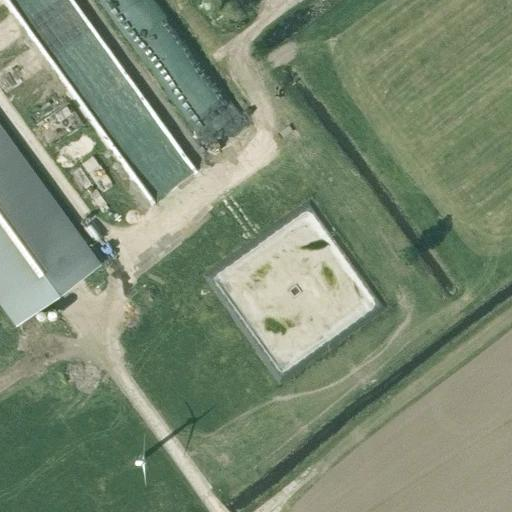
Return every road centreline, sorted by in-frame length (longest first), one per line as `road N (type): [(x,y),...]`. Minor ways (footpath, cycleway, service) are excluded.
road 1 (track): [(272,511),(511,317)]
road 2 (track): [(117,258),(107,333),(113,364),(218,511)]
